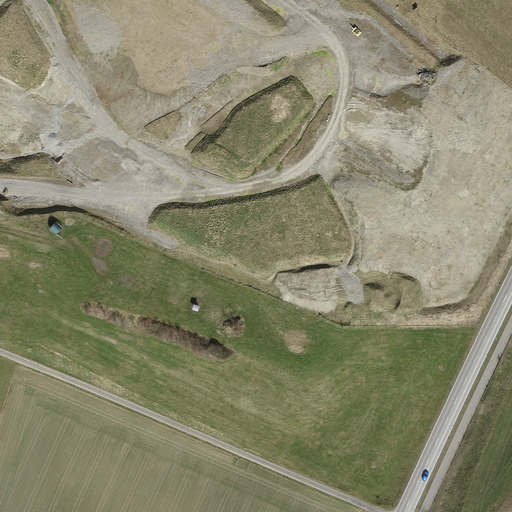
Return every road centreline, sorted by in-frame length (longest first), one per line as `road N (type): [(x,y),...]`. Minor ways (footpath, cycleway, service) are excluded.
road 1 (track): [(0,351),(379,511)]
road 2 (secondary): [(511,285),(404,511)]
road 3 (track): [(227,239),(73,183),(0,184)]
